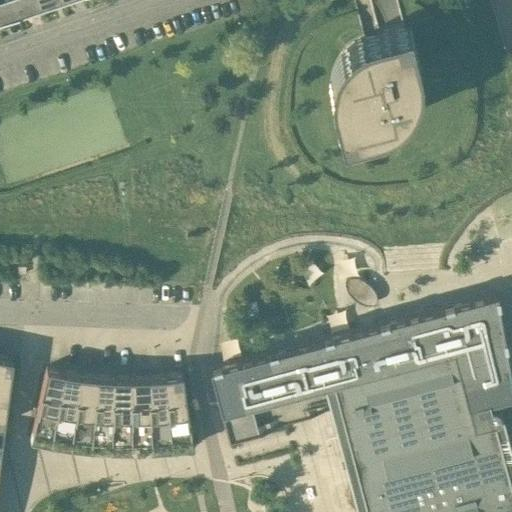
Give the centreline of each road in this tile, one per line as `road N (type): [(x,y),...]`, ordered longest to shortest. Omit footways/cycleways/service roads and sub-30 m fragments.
road 1 (residential): [(176,0),(0,59)]
road 2 (residential): [(0,311),(182,316)]
